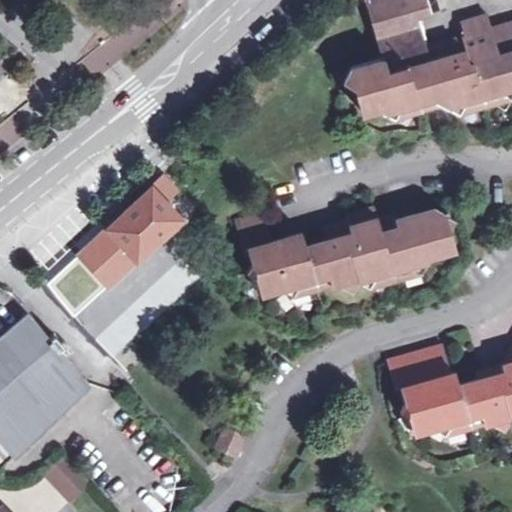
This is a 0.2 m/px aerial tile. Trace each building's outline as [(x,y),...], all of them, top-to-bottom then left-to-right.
[(366,0),(380,52),(382,60),(351,68),(363,113),(380,109),(405,123),(411,111),(441,102),(469,120),(473,106),(492,102),(505,109),(511,94),(511,19),(490,25),(487,11),(460,18),(464,33),(424,42),(418,19),(431,16),(427,0),(366,0)] [(184,216),(173,204),(168,198),(179,188),(164,171),(44,282),(75,316),(103,290),(108,296),(142,264),(137,259),(149,247),(184,216)] [(179,198),(173,204),(184,216),(190,209),(179,198)] [(243,250),(249,248),(262,295),(280,290),(302,302),(307,293),(339,284),(340,288),(352,293),(358,283),(380,295),(386,284),(406,278),(416,284),(429,258),(455,252),(443,213),(432,208),(403,215),(394,217),(396,224),(381,229),(374,206),(346,213),(351,230),(305,243),(302,233),(287,237),(270,242),(262,213),(235,221),(243,250)] [(137,259),(142,264),(145,267),(157,255),(149,247),(137,259)] [(0,469),(91,383),(31,315),(0,341),(0,469)] [(395,390),(402,388),(416,435),(435,430),(456,442),(461,433),(491,424),(505,432),(511,421),(511,346),(502,365),(503,371),(459,383),(455,372),(450,374),(440,345),(386,360),(395,390)] [(231,471),(246,437),(225,428),(211,462),(231,471)] [(65,458),(46,476),(71,501),(90,483),(65,458)]
